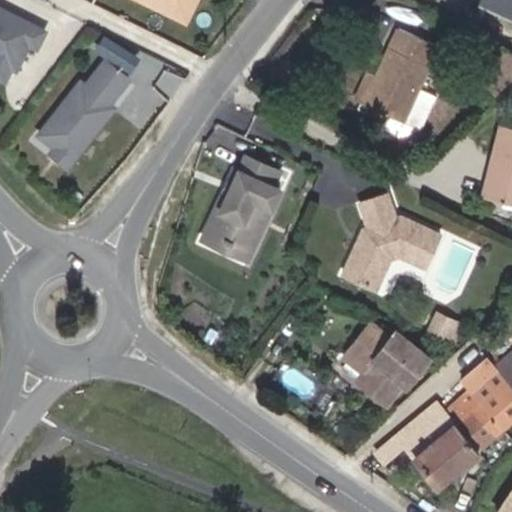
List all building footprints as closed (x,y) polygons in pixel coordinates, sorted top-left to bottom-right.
[(160,0),(162,4),(189,17),(197,0),(160,0)] [(511,19),(511,0),(474,0),(474,1),(511,19)] [(0,3),(0,56),(16,65),(20,67),(33,41),(41,45),(50,29),(26,16),(19,19),(9,14),(12,9),(0,3)] [(12,9),(9,14),(19,19),(26,16),(12,9)] [(374,74),(362,100),(388,112),(381,128),(397,135),(420,129),(435,95),(418,87),(437,46),(395,27),(374,74)] [(16,65),(0,56),(0,72),(9,78),(16,65)] [(86,78),(44,131),(60,144),(55,150),(72,163),(91,139),(90,133),(93,129),(96,131),(118,104),(113,101),(133,76),(110,57),(90,82),(86,78)] [(367,70),(355,97),(362,100),(374,74),(367,70)] [(499,196),(511,199),(511,126),(501,124),(484,192),(499,196)] [(220,249),(239,259),(274,190),(268,187),(276,171),(244,155),(236,170),(231,168),(226,179),(228,185),(226,191),(219,193),(214,203),(215,210),(206,228),(221,235),(223,244),(220,249)] [(439,233),(401,217),(394,220),(382,194),(353,205),(362,225),(341,275),(375,290),(387,261),(400,256),(425,267),(439,233)] [(492,225),(511,229),(511,199),(499,196),(492,225)] [(452,319),(435,312),(425,335),(441,342),(452,319)] [(458,321),(452,319),(441,342),(448,345),(458,321)] [(364,385),(390,406),(431,355),(396,327),(388,337),(370,324),(348,353),(373,373),(364,385)] [(511,350),(493,366),(511,387),(511,350)] [(511,417),(511,387),(493,366),(486,358),(481,362),(461,379),(468,388),(467,389),(501,427),(511,417)] [(443,408),(477,448),(501,427),(467,389),(443,408)] [(477,448),(443,408),(436,400),(373,453),(382,463),(403,445),(436,484),(477,448)] [(511,511),(511,487),(495,511),(511,511)]
